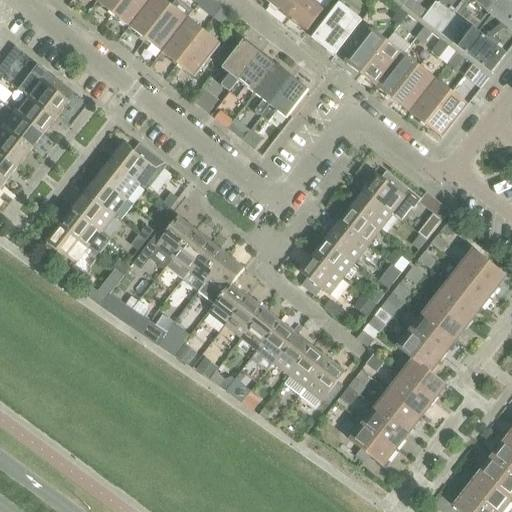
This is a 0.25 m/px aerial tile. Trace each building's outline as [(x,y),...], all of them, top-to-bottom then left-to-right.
[(98,0),(96,3),(112,16),(124,0),(98,0)] [(124,0),(112,16),(128,28),(150,0),(124,0)] [(160,0),(150,0),(128,28),(145,41),(170,8),(160,0)] [(187,20),(193,12),(176,0),(170,8),(145,41),(161,53),(187,20)] [(202,0),(199,4),(197,7),(204,13),(213,2),(209,0),(202,0)] [(302,0),(274,0),(270,6),(287,19),(302,0)] [(306,34),(332,0),(302,0),(287,19),(306,34)] [(491,76),(511,48),(511,0),(498,0),(486,15),(478,26),(473,32),(467,28),(454,18),(452,16),(438,5),(435,3),(425,17),(421,22),(430,29),(439,36),(491,76)] [(466,0),(467,0),(442,0),(438,5),(452,16),(464,0),(466,0)] [(467,0),(486,15),(498,0),(467,0)] [(425,17),(405,2),(401,7),(421,22),(425,17)] [(221,9),(213,20),(221,26),(229,15),(221,9)] [(336,9),(313,39),(335,56),(358,26),(336,9)] [(454,18),(467,28),(473,32),(478,26),(459,11),(454,18)] [(187,20),(161,53),(177,66),(203,33),(187,20)] [(431,35),(423,29),(415,40),(423,46),(431,35)] [(344,64),(360,77),(386,44),(370,31),(344,64)] [(203,33),(177,66),(194,79),(219,46),(203,33)] [(221,88),(229,94),(260,54),(244,42),(222,70),(230,77),(221,88)] [(439,42),(431,52),(439,59),(447,48),(439,42)] [(386,44),(360,77),(377,89),(403,56),(386,44)] [(276,67),(260,54),(229,94),(237,100),(245,89),(254,95),(276,67)] [(456,54),(447,65),(455,71),(464,60),(456,54)] [(403,56),(377,89),(393,102),(419,69),(403,56)] [(2,63),(0,66),(0,77),(2,78),(9,69),(2,63)] [(18,91),(26,98),(55,120),(68,103),(63,99),(69,91),(56,80),(55,81),(37,66),(18,91)] [(292,79),(276,67),(254,95),(262,102),(254,113),(261,119),(292,79)] [(472,67),(463,77),(471,84),(480,73),(472,67)] [(419,69),(393,102),(409,114),(435,81),(419,69)] [(308,92),(292,79),(261,119),(268,124),(276,113),(285,120),(308,92)] [(435,81),(409,114),(425,127),(451,94),(435,81)] [(451,94),(425,127),(442,140),(468,107),(451,94)] [(198,96),(193,103),(208,115),(214,108),(198,96)] [(55,120),(26,98),(14,114),(42,136),(55,120)] [(42,136),(14,114),(1,130),(30,152),(42,136)] [(219,114),(214,120),(218,124),(226,130),(231,123),(219,114)] [(235,122),(228,131),(242,142),(249,133),(235,122)] [(30,152),(1,130),(0,128),(0,154),(17,168),(30,152)] [(262,142),(253,134),(245,144),(254,152),(262,142)] [(110,163),(139,186),(147,192),(167,167),(139,145),(133,153),(123,146),(110,163)] [(17,168),(0,154),(0,180),(5,184),(17,168)] [(110,163),(97,179),(126,202),(139,186),(110,163)] [(377,176),(363,193),(392,216),(400,222),(411,208),(415,207),(419,202),(420,201),(386,174),(381,180),(377,176)] [(97,179),(85,195),(114,218),(126,202),(97,179)] [(363,193),(351,209),(380,232),(392,216),(363,193)] [(85,195),(72,211),(101,234),(114,218),(85,195)] [(171,195),(163,205),(170,210),(177,201),(171,195)] [(420,201),(419,202),(442,221),(443,219),(449,211),(431,197),(421,200),(420,201)] [(156,215),(162,220),(170,210),(163,205),(156,215)] [(351,209),(338,225),(367,248),(380,232),(351,209)] [(72,211),(60,227),(97,257),(110,241),(101,234),(72,211)] [(426,242),(440,224),(433,218),(419,237),(426,242)] [(164,271),(172,261),(195,232),(178,219),(174,223),(169,219),(142,254),(150,260),(164,271)] [(338,225),(326,241),(354,264),(367,248),(338,225)] [(97,257),(60,227),(46,244),(48,245),(41,254),(43,261),(58,267),(64,265),(66,259),(72,264),(68,269),(84,281),(89,275),(88,272),(99,258),(97,257)] [(146,227),(138,237),(145,242),(152,233),(146,227)] [(211,245),(195,232),(172,261),(188,273),(211,245)] [(131,247),(137,252),(145,242),(138,237),(131,247)] [(426,242),(419,237),(411,246),(418,252),(426,242)] [(447,246),(436,238),(430,246),(441,254),(447,246)] [(326,241),(313,257),(342,280),(354,264),(326,241)] [(227,257),(211,245),(188,273),(204,286),(227,257)] [(473,252),(459,268),(493,294),(506,278),(497,271),(473,252)] [(140,272),(150,260),(142,254),(133,266),(140,272)] [(435,262),(424,254),(418,262),(428,270),(435,262)] [(244,270),(227,257),(204,286),(198,294),(214,306),(231,286),(232,286),(244,270)] [(329,297),(342,280),(313,257),(300,274),(307,280),(301,287),(315,299),(321,291),(329,297)] [(401,259),(394,269),(401,274),(408,265),(401,259)] [(130,269),(119,261),(113,269),(115,271),(124,277),(130,269)] [(511,271),(502,264),(497,271),(506,278),(510,281),(511,279),(511,271)] [(493,294),(459,268),(447,284),(480,310),(493,294)] [(401,274),(394,269),(386,278),(393,284),(401,274)] [(422,278),(411,270),(405,278),(416,286),(422,278)] [(100,308),(122,280),(124,277),(115,271),(98,293),(84,283),(78,293),(100,308)] [(480,310),(447,284),(434,301),(468,327),(480,310)] [(247,298),(232,286),(231,286),(214,306),(207,314),(224,327),(247,298)] [(410,294),(399,286),(393,294),(403,302),(410,294)] [(377,291),(369,301),(376,306),(383,296),(377,291)] [(130,298),(125,306),(130,311),(136,302),(130,298)] [(263,311),(247,298),(224,327),(241,340),(263,311)] [(369,301),(362,310),(368,315),(376,306),(369,301)] [(468,327),(434,301),(422,317),(455,343),(468,327)] [(397,310),(386,302),(380,310),(391,318),(397,310)] [(279,323),(263,311),(241,340),(257,352),(279,323)] [(455,343),(422,317),(409,333),(443,359),(455,343)] [(384,326),(374,318),(368,326),(378,334),(384,326)] [(295,336),(279,323),(257,352),(273,365),(295,336)] [(373,341),(362,333),(356,341),(367,349),(373,341)] [(443,359),(409,333),(396,349),(412,362),(412,361),(430,375),(430,374),(443,359)] [(312,349),(295,336),(273,365),(289,377),(312,349)] [(328,361),(312,349),(289,377),(305,390),(328,361)] [(367,365),(366,365),(376,373),(384,364),(373,356),(367,365)] [(195,369),(226,390),(233,379),(202,358),(195,369)] [(345,374),(328,361),(305,390),(322,403),(345,374)] [(412,361),(412,362),(400,377),(433,403),(446,387),(430,374),(430,375),(412,361)] [(433,403),(400,377),(387,393),(421,419),(433,403)] [(365,389),(354,381),(348,389),(359,397),(365,389)] [(350,408),(359,397),(348,389),(339,400),(350,408)] [(421,419),(387,393),(375,409),(408,435),(421,419)] [(408,435),(375,409),(362,426),(395,452),(408,435)] [(395,452),(362,426),(349,442),(382,468),(395,452)] [(511,449),(504,443),(491,459),(511,475),(511,449)] [(511,475),(491,459),(479,475),(511,501),(511,500),(511,475)] [(479,475),(466,491),(492,511),(503,511),(511,501),(479,475)] [(458,511),(492,511),(466,491),(453,508),(458,511)]
